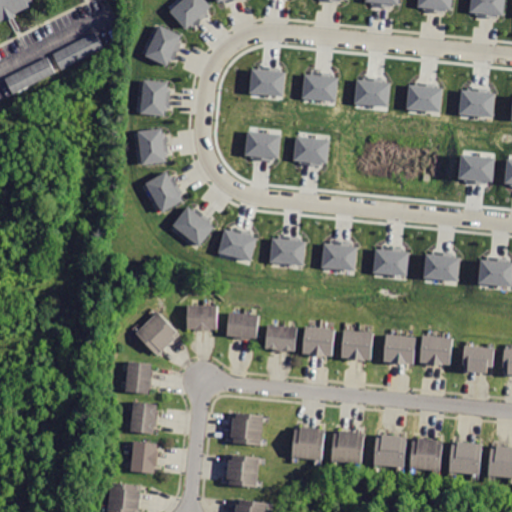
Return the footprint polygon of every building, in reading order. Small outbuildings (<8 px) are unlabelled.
[(0,0),(0,18),(35,0),(0,0)] [(207,0),(184,0),(172,12),(188,28),(212,5),(207,0)] [(418,0),(418,7),(452,11),(453,0),(418,0)] [(472,0),(471,13),(506,16),(507,0),(472,0)] [(161,24),(145,55),(167,66),(182,34),(161,24)] [(56,52),(65,68),(106,46),(98,30),(56,52)] [(6,78),(14,94),(57,73),(49,57),(6,78)] [(287,71),(253,67),(250,92),(285,96),(287,71)] [(303,97),(337,101),(340,77),(306,72),(303,97)] [(390,106),(392,79),(368,78),(368,79),(357,78),(356,104),(390,106)] [(145,79),(141,115),(166,118),(169,81),(145,79)] [(443,86),(409,84),(408,109),(442,110),(443,86)] [(497,92),(462,87),(459,113),(494,117),(497,92)] [(138,131),(144,166),(169,162),(164,128),(138,131)] [(245,155),(280,159),(282,133),(248,130),(245,155)] [(295,161),(329,162),(330,137),(296,136),(295,161)] [(494,181),(495,156),(461,154),(460,179),(494,181)] [(168,170),(149,182),(165,210),(185,199),(168,170)] [(189,206),(174,226),(200,245),(215,225),(189,206)] [(219,253),(253,259),(258,235),(224,229),(219,253)] [(307,239),(273,235),(270,261),(305,265),(307,239)] [(356,270),(359,245),(325,240),(322,266),(356,270)] [(408,275),(411,251),(377,247),(374,271),(408,275)] [(461,257),(428,252),(424,276),(458,281),(461,257)] [(511,284),(511,260),(480,259),(480,283),(511,284)] [(189,303),(189,330),(219,331),(219,304),(189,303)] [(137,332),(159,355),(181,334),(159,311),(137,332)] [(232,311),(230,338),(260,340),(262,313),(232,311)] [(269,324),(267,351),(299,354),(301,327),(269,324)] [(307,326),(304,353),(335,356),(338,329),(307,326)] [(347,329),(344,358),(375,361),(377,331),(347,329)] [(388,333),(385,360),(415,364),(418,337),(388,333)] [(426,334),(422,362),(453,366),(456,337),(426,334)] [(468,343),(465,371),(494,374),(497,346),(468,343)] [(130,360),(127,391),(150,393),(153,362),(130,360)] [(137,401),(134,429),(157,432),(160,403),(137,401)] [(236,412),(233,442),(263,445),(266,415),(236,412)] [(298,427),(295,456),(325,459),(328,429),(298,427)] [(336,430),(335,460),(365,462),(367,432),(336,430)] [(379,433),(377,463),(407,466),(409,436),(379,433)] [(415,437),(412,468),(443,471),(446,440),(415,437)] [(137,441),(133,470),(156,473),(160,444),(137,441)] [(454,442),(452,472),(482,474),(484,444),(454,442)] [(511,446),(493,445),(491,474),(511,475),(511,446)] [(233,454),(230,485),(260,489),(263,457),(233,454)] [(113,482),(110,511),(120,511),(140,511),(143,485),(113,482)] [(239,498),(237,511),(268,511),(269,501),(239,498)]
